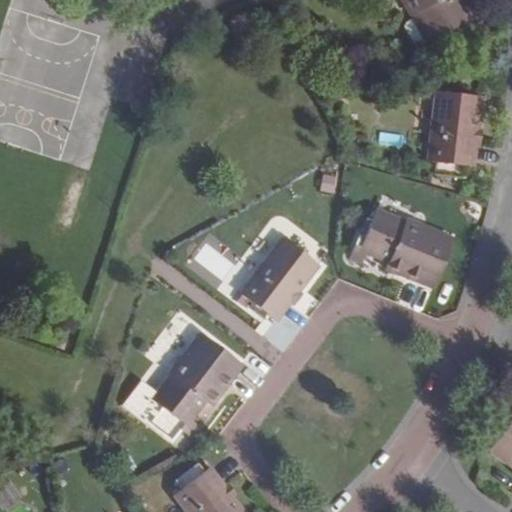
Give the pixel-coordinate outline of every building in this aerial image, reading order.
[(400,0),(411,18),(412,17),(428,44),(438,39),(441,43),(478,23),(471,10),(461,15),(453,0),(400,0)] [(480,97),(435,92),(427,163),(435,164),(434,176),(464,179),(465,166),(472,167),(474,145),(476,129),(480,97)] [(404,222),(376,211),(371,222),(361,248),(355,245),(349,259),(362,264),(366,254),(386,262),(384,270),(433,290),(454,240),(404,220),(404,222)] [(371,222),(365,219),(355,245),(361,248),(371,222)] [(318,266),(283,239),(239,295),(274,322),(287,305),(298,292),(318,266)] [(292,308),(303,295),(298,292),(287,305),(292,308)] [(168,375),(170,376),(151,402),(183,426),(179,431),(190,440),(199,428),(191,421),(205,403),(211,407),(242,365),(200,332),(168,375)] [(511,420),(489,451),(511,468),(511,420)] [(185,511),(242,511),(233,499),(223,487),(208,468),(203,472),(196,463),(173,481),(180,490),(173,495),(185,511)] [(6,472),(0,476),(0,499),(3,503),(20,491),(6,472)] [(237,496),(228,484),(223,487),(233,499),(237,496)]
